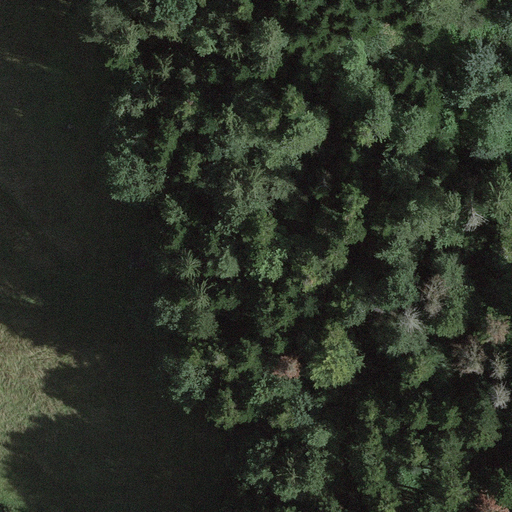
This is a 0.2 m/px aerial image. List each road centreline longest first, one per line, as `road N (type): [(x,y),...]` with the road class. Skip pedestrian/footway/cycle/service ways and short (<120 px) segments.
road 1 (track): [(0,189),(110,309)]
road 2 (track): [(0,296),(158,308)]
